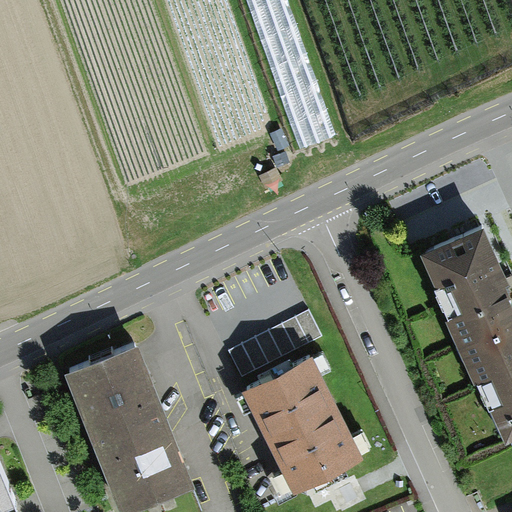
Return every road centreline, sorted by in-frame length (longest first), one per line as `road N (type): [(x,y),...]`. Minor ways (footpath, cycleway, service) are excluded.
road 1 (residential): [(317,207),(0,353)]
road 2 (residential): [(453,511),(317,207)]
road 3 (residential): [(511,117),(317,207)]
